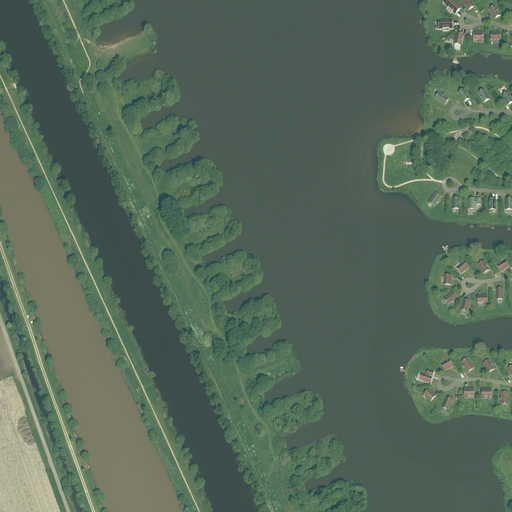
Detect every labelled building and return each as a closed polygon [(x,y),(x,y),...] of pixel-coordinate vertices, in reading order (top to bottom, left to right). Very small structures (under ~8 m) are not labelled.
[(455,15),(461,9),(450,0),(445,6),(455,15)] [(471,4),(472,3),(470,0),(465,0),(463,1),(469,11),(473,8),(471,4)] [(501,16),(495,7),(489,10),(492,15),(493,15),(496,19),(501,16)] [(453,30),(452,22),(439,22),(439,30),(453,30)] [(451,42),(455,43),(455,45),(461,46),(464,36),(458,35),(457,37),(456,36),(451,40),(451,42)] [(464,90),(458,94),(461,99),(462,98),(465,102),(470,100),(464,90)] [(484,90),(478,94),(484,103),(489,100),(486,96),(487,96),(484,90)] [(438,93),(435,99),(445,105),(448,100),(444,97),(444,96),(443,95),(442,96),(438,93)] [(511,99),(508,93),(502,96),(505,102),(506,101),(509,105),(511,103),(511,99)] [(435,193),(429,203),(434,207),(437,203),(437,204),(438,202),(441,197),(435,193)] [(469,200),(469,210),(475,210),(475,204),(476,204),(476,206),(480,206),(480,200),(476,200),(476,202),(475,202),(475,200),(469,200)] [(484,261),(478,265),(483,274),(489,271),(484,261)] [(498,267),(501,272),(509,267),(507,264),(506,262),(498,267)] [(461,266),(457,269),(458,270),(459,271),(461,274),(469,268),(465,263),(465,264),(461,267),(461,266)] [(453,301),(457,298),(453,293),(444,300),(448,305),(451,303),(452,303),(453,302),(453,301)] [(465,300),(461,311),(467,313),(470,302),(465,300)] [(465,368),(468,372),(474,368),(467,359),(462,362),(464,366),(465,368)] [(442,366),(443,368),(445,371),(453,366),(450,361),(450,362),(446,364),(446,363),(442,366)] [(489,361),(483,364),(488,373),(494,370),(489,361)] [(428,371),(427,375),(428,375),(428,377),(422,375),(420,381),(430,384),(432,378),(430,378),(430,376),(433,377),(434,373),(428,371)] [(432,401),(436,397),(429,390),(426,393),(425,394),(425,395),(428,398),(428,397),(432,401)] [(447,398),(443,408),(448,411),(452,400),(447,398)]
